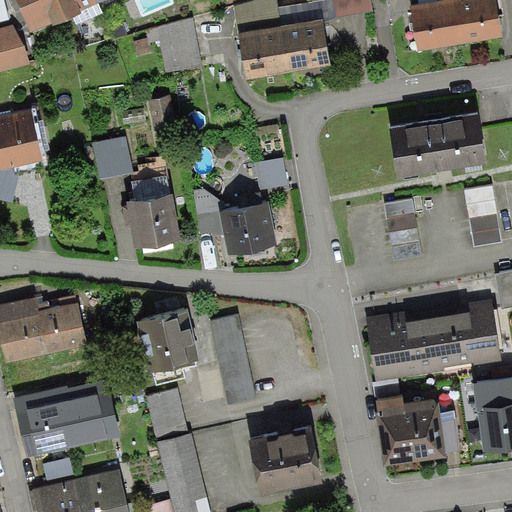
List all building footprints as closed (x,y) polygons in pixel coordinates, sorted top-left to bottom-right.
[(0,0),(0,19),(14,16),(10,0),(0,0)] [(92,0),(15,0),(34,38),(97,9),(92,0)] [(92,0),(97,9),(116,0),(92,0)] [(308,0),(310,7),(273,14),(277,35),(319,28),(370,18),(366,0),(308,0)] [(494,0),(406,14),(412,55),(501,41),(494,0)] [(271,1),(235,12),(239,42),(277,35),(273,14),(271,1)] [(187,19),(143,36),(146,45),(158,42),(165,74),(197,64),(187,19)] [(277,35),(239,42),(247,84),(327,69),(319,28),(277,35)] [(13,32),(0,35),(0,74),(30,67),(13,32)] [(165,100),(145,105),(152,138),(173,133),(165,100)] [(137,108),(120,111),(122,125),(140,122),(137,108)] [(476,117),(389,132),(397,180),(484,166),(476,117)] [(0,129),(0,173),(40,165),(30,123),(0,129)] [(122,141),(92,149),(100,184),(131,176),(122,141)] [(260,159),(265,186),(293,181),(289,154),(260,159)] [(129,189),(132,207),(139,253),(177,247),(167,183),(129,189)] [(487,187),(457,193),(469,251),(499,245),(487,187)] [(406,199),(380,205),(392,263),(419,257),(406,199)] [(219,214),(223,236),(228,260),(270,252),(261,206),(219,214)] [(219,214),(193,218),(197,241),(223,236),(219,214)] [(511,270),(493,274),(501,310),(511,307),(511,270)] [(35,301),(0,309),(0,340),(6,367),(87,349),(76,299),(37,308),(35,301)] [(491,305),(367,326),(377,386),(502,365),(491,305)] [(181,312),(135,323),(150,387),(196,377),(181,312)] [(236,319),(209,324),(226,410),(253,404),(236,319)] [(107,384),(13,403),(24,458),(119,438),(107,384)] [(511,395),(479,401),(486,447),(511,443),(511,395)] [(401,404),(378,409),(392,473),(446,462),(434,405),(402,411),(401,404)] [(312,430),(248,443),(260,500),(323,488),(312,430)] [(208,511),(191,438),(156,446),(169,506),(150,510),(150,511),(208,511)] [(117,474),(31,497),(34,511),(138,511),(133,492),(123,495),(117,474)]
